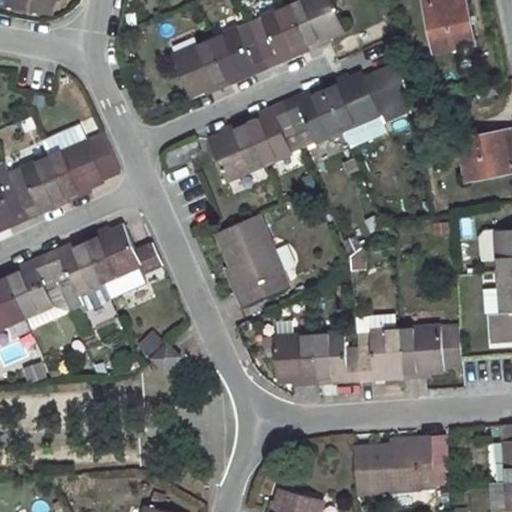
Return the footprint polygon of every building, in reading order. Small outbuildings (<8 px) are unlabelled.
[(7,0),(7,7),(51,16),(54,2),(54,0),(7,0)] [(322,46),(320,41),(331,37),(345,31),(331,0),(300,0),(289,5),(307,46),(309,51),(322,46)] [(424,0),(436,53),(474,44),(465,0),(424,0)] [(284,62),(281,58),(307,46),(289,5),(262,17),(269,33),(256,38),(269,69),(284,62)] [(239,27),(211,39),(229,81),(255,69),(257,74),(269,69),(256,38),(245,42),(239,27)] [(331,37),(320,41),(322,46),(333,41),(331,37)] [(211,39),(174,55),(192,98),(205,91),(215,87),(217,92),(231,86),(229,81),(211,39)] [(307,46),(281,58),(284,62),(309,51),(307,46)] [(336,81),(324,87),(326,92),(344,132),(381,116),(384,122),(411,110),(402,65),(367,82),(364,74),(350,81),(339,87),(336,81)] [(255,69),(229,81),(231,86),(257,74),(255,69)] [(348,77),(336,81),(339,87),(350,81),(348,77)] [(215,87),(205,91),(207,96),(217,92),(215,87)] [(324,87),(298,98),(301,104),(326,92),(324,87)] [(298,98),(285,104),(303,147),(315,142),(317,144),(344,132),(326,92),(301,104),(298,98)] [(285,104),(272,110),(274,115),(249,126),(266,166),(295,154),(294,151),(303,147),(285,104)] [(272,110),(247,121),(249,126),(274,115),(272,110)] [(381,116),(344,132),(351,149),(389,132),(384,122),(381,116)] [(247,121),(233,127),(236,132),(225,136),(211,142),(229,183),(266,166),(249,126),(247,121)] [(78,126),(44,141),(50,155),(85,140),(78,126)] [(233,127),(222,131),(225,136),(236,132),(233,127)] [(505,131),(458,142),(467,180),(511,170),(511,133),(506,134),(505,131)] [(82,196),(80,190),(90,186),(105,180),(103,178),(121,171),(105,134),(88,141),(87,139),(85,140),(50,155),(48,156),(66,196),(68,202),(82,196)] [(66,196),(48,156),(10,173),(30,218),(42,213),(40,208),(66,196)] [(5,162),(0,164),(0,177),(10,173),(5,162)] [(0,177),(0,224),(13,219),(16,224),(30,218),(10,173),(0,177)] [(80,190),(82,196),(92,191),(90,186),(80,190)] [(66,196),(40,208),(42,213),(68,202),(66,196)] [(244,291),(238,294),(244,306),(290,286),(259,216),(218,234),(233,268),(244,291)] [(13,219),(0,224),(0,231),(16,224),(13,219)] [(86,238),(112,298),(148,284),(143,275),(164,266),(154,243),(136,250),(124,226),(111,233),(99,238),(97,233),(86,238)] [(109,228),(97,233),(99,238),(111,233),(109,228)] [(496,259),(498,272),(511,271),(511,230),(484,232),(480,237),(481,255),(486,260),(496,259)] [(86,238),(84,239),(86,244),(61,254),(59,250),(46,255),(71,311),(83,305),(85,310),(112,298),(86,238)] [(84,239),(59,250),(61,254),(86,244),(84,239)] [(46,255),(34,261),(36,265),(9,276),(27,317),(54,306),(58,316),(71,311),(46,255)] [(34,261),(7,272),(9,276),(36,265),(34,261)] [(233,268),(228,270),(238,294),(244,291),(233,268)] [(511,271),(498,272),(499,290),(483,291),(485,315),(490,315),(492,345),(511,343),(511,271)] [(0,328),(27,317),(9,276),(7,272),(0,275),(0,328)] [(31,328),(58,316),(54,306),(27,317),(31,328)] [(458,324),(401,328),(404,372),(404,377),(419,376),(419,371),(430,371),(446,370),(446,366),(461,366),(458,324)] [(372,348),(360,348),(362,380),(376,379),(376,374),(404,372),(401,328),(372,329),(372,348)] [(346,332),(317,333),(319,378),(348,376),(348,381),(362,380),(360,348),(348,349),(346,332)] [(317,333),(276,336),(278,380),(293,380),(306,379),(306,384),(320,383),(319,378),(317,333)] [(166,372),(180,357),(168,344),(161,337),(151,346),(158,355),(153,359),(166,372)] [(158,355),(151,346),(146,352),(153,359),(158,355)] [(152,361),(149,364),(156,372),(160,367),(152,361)] [(40,364),(22,369),(27,384),(45,378),(40,364)] [(511,425),(502,426),(506,483),(511,482),(511,425)] [(433,438),(417,439),(418,444),(392,446),(354,449),(358,494),(435,489),(433,438)] [(321,511),(325,501),(281,489),(278,503),(275,511),(321,511)] [(272,502),(269,511),(275,511),(278,503),(272,502)]
